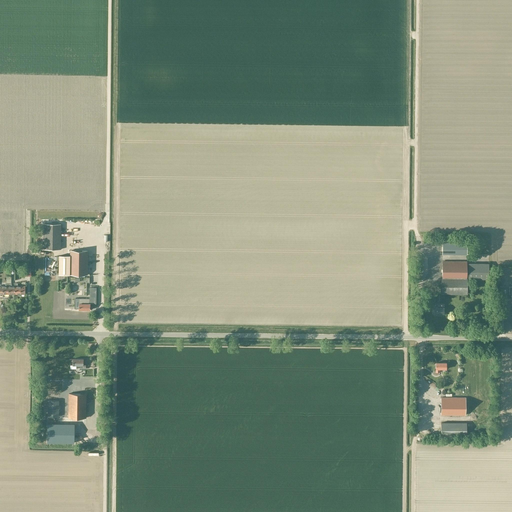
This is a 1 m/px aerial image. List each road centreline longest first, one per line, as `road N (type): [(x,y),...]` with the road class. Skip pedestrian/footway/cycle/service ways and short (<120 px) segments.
road 1 (unclassified): [(511,338),(0,333)]
road 2 (track): [(420,246),(417,0)]
